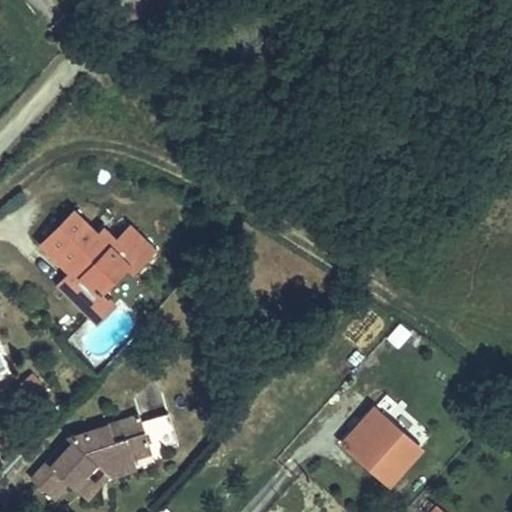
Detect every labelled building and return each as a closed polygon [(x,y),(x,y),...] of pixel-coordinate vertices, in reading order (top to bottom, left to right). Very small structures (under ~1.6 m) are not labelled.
[(38,177),(7,211),(46,248),(33,261),(59,285),(74,267),(69,263),(95,235),(99,239),(121,214),(101,195),(87,210),(75,198),(68,205),(38,177)] [(104,243),(126,219),(121,214),(99,239),(104,243)] [(69,294),(85,278),(74,267),(59,285),(69,294)] [(78,345),(101,368),(141,329),(118,306),(78,345)] [(35,342),(18,327),(3,345),(20,359),(35,342)] [(323,396),(368,437),(386,418),(378,410),(392,394),(355,361),(323,396)] [(110,384),(80,395),(86,409),(116,398),(110,384)] [(80,395),(39,411),(3,452),(19,467),(31,453),(38,460),(49,470),(62,454),(57,447),(67,434),(79,446),(107,435),(103,425),(124,417),(116,398),(86,409),(80,395)] [(146,420),(153,449),(175,443),(168,415),(146,420)] [(62,454),(49,470),(61,479),(87,453),(79,446),(67,434),(57,447),(62,454)] [(31,453),(19,467),(26,474),(38,460),(31,453)] [(417,503),(425,511),(443,490),(412,463),(403,473),(425,493),(417,503)] [(425,493),(403,473),(369,511),(370,511),(409,511),(417,503),(425,493)] [(499,511),(480,496),(465,511),(499,511)] [(131,511),(133,510),(120,498),(107,511),(131,511)]
